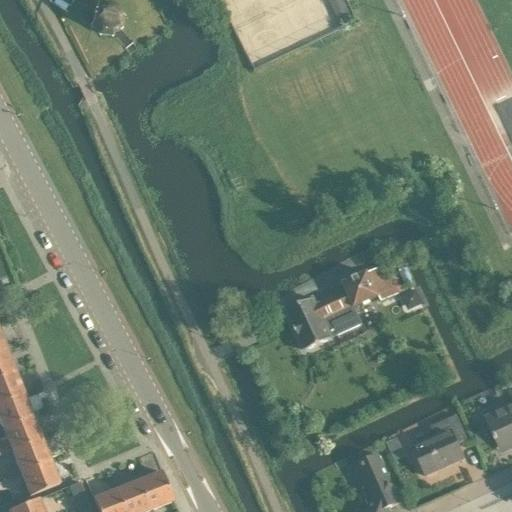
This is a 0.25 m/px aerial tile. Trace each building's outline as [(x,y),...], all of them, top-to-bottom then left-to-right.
[(100,0),(92,7),(90,21),(99,31),(111,33),(112,33),(120,26),(122,25),(123,12),(114,1),(108,0),(100,0)] [(341,0),(326,0),(337,23),(350,16),(341,0)] [(343,287),(290,312),(305,343),(328,332),(329,334),(359,319),(353,306),(377,295),(379,299),(395,291),(381,261),(365,269),(366,273),(342,284),(343,287)] [(412,286),(397,292),(404,307),(419,300),(412,286)] [(5,347),(0,348),(0,374),(14,369),(5,347)] [(14,369),(0,374),(0,400),(22,392),(14,369)] [(22,392),(0,400),(0,421),(2,426),(31,414),(22,392)] [(298,402),(293,405),(298,416),(303,414),(298,402)] [(511,403),(484,416),(499,451),(511,445),(511,403)] [(434,436),(412,447),(425,475),(462,458),(454,442),(466,437),(454,413),(429,425),(434,436)] [(31,414),(2,426),(11,448),(40,436),(31,414)] [(481,427),(471,432),(476,443),(486,438),(481,427)] [(40,436),(11,448),(20,470),(49,458),(40,436)] [(402,453),(397,442),(386,448),(391,458),(402,453)] [(358,463),(352,466),(360,484),(363,482),(370,497),(365,511),(360,509),(358,511),(384,511),(387,505),(397,500),(393,490),(394,484),(389,482),(375,453),(357,461),(358,463)] [(49,458),(20,470),(28,493),(29,493),(58,481),(49,458)] [(159,470),(137,479),(148,508),(171,499),(171,498),(159,470)] [(78,479),(66,484),(76,508),(88,503),(86,499),(78,479)] [(137,479),(115,487),(124,511),(138,511),(148,508),(137,479)] [(124,511),(115,487),(92,496),(98,511),(124,511)] [(17,491),(10,493),(12,499),(17,497),(19,496),(17,491)] [(43,511),(37,497),(8,509),(8,511),(43,511)] [(91,511),(88,503),(76,508),(77,511),(91,511)]
